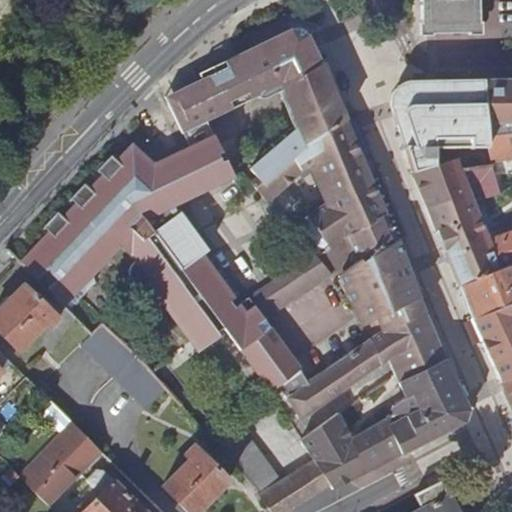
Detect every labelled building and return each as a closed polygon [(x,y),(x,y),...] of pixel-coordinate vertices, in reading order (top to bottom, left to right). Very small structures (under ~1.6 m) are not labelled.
[(417,0),(418,33),(475,33),(475,0),(417,0)] [(210,74),(180,89),(163,101),(180,136),(207,122),(254,99),(261,101),(281,91),(321,67),(306,34),(305,35),(302,31),(298,28),(292,28),(288,30),(208,68),(210,74)] [(250,169),(256,177),(262,183),(289,161),(344,120),(329,86),(322,69),(321,67),(281,91),(298,128),(250,169)] [(433,150),(488,149),(486,137),(511,134),(511,81),(407,82),(401,83),(396,86),(391,91),(390,97),(389,103),(390,109),(394,119),(404,152),(412,174),(433,167),(433,150)] [(305,217),(326,250),(385,213),(375,192),(369,177),(363,164),(344,120),(289,161),(262,183),(256,177),(250,184),(267,204),(314,162),(319,176),(317,177),(321,185),(324,192),(322,196),(324,202),(305,217)] [(193,197),(233,178),(213,136),(207,122),(180,136),(185,148),(151,165),(129,144),(122,150),(118,147),(43,227),(47,231),(19,261),(69,312),(96,283),(94,274),(118,249),(128,257),(132,263),(128,268),(127,273),(127,279),(131,284),(140,296),(147,291),(190,345),(210,330),(203,320),(210,314),(212,316),(228,303),(233,300),(193,247),(173,219),(177,217),(172,207),(193,197)] [(499,195),(491,165),(461,170),(456,159),(433,167),(412,174),(436,234),(458,287),(511,267),(511,134),(486,137),(488,149),(490,164),(511,161),(511,231),(488,239),(467,186),(479,183),(484,199),(499,195)] [(219,323),(224,330),(275,394),(284,386),(301,371),(262,320),(327,279),(331,276),(316,259),(345,241),(357,261),(335,279),(358,328),(374,321),(418,299),(405,267),(400,255),(385,213),(326,250),(239,307),(235,311),(219,323)] [(511,267),(458,287),(463,300),(472,320),(500,310),(511,303),(511,267)] [(0,334),(18,352),(44,325),(49,329),(58,320),(23,284),(13,294),(14,297),(0,311),(0,334)] [(374,321),(379,332),(423,311),(420,304),(418,299),(374,321)] [(235,311),(228,303),(212,316),(210,314),(203,320),(210,330),(219,323),(235,311)] [(511,303),(500,310),(472,320),(482,342),(493,367),(500,381),(511,376),(511,303)] [(385,357),(393,376),(438,347),(433,336),(430,329),(423,311),(379,332),(307,382),(301,371),(284,386),(302,418),(385,357)] [(217,336),(224,330),(219,323),(210,330),(190,345),(199,355),(219,341),(217,336)] [(142,410),(166,391),(159,383),(153,376),(151,375),(100,325),(90,333),(79,345),(142,410)] [(438,347),(393,376),(396,385),(444,360),(438,347)] [(0,373),(10,364),(0,353),(0,373)] [(454,380),(444,360),(396,385),(403,400),(388,411),(391,416),(350,439),(338,414),(302,440),(316,461),(331,486),(334,489),(425,444),(465,423),(469,410),(454,380)] [(511,376),(500,381),(511,407),(511,376)] [(48,505),(100,453),(72,424),(19,477),(48,505)] [(283,482),(240,424),(212,443),(219,449),(250,485),(260,497),(283,482)] [(162,488),(186,511),(200,511),(204,508),(203,506),(217,491),(220,493),(230,482),(196,447),(186,456),(190,461),(162,488)] [(283,482),(260,497),(271,511),(288,511),(331,486),(316,461),(283,482)] [(142,511),(103,473),(95,471),(86,481),(99,495),(82,511),(142,511)] [(423,507),(412,511),(462,511),(453,494),(458,492),(454,485),(449,476),(417,493),(423,507)] [(461,481),(454,485),(458,492),(453,494),(462,511),(476,511),(473,504),(461,481)]
